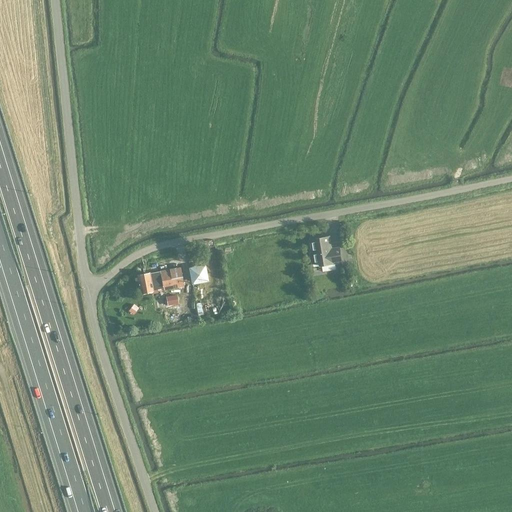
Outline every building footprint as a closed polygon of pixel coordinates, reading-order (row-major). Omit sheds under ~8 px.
[(340,248),(332,249),(330,236),(310,239),(313,253),(310,253),(312,264),(319,263),(320,267),(342,263),(340,248)] [(152,291),(152,290),(163,288),(163,291),(184,287),(180,267),(159,270),(159,272),(137,275),(140,293),(152,291)] [(189,269),(191,284),(204,282),(202,268),(189,269)] [(168,308),(179,306),(177,295),(166,297),(168,308)] [(132,306),(129,310),(135,315),(138,311),(132,306)]
